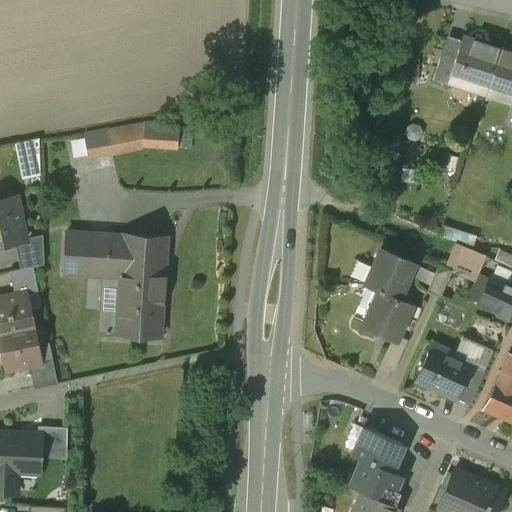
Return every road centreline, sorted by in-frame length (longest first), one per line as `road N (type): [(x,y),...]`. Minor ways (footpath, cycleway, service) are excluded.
road 1 (secondary): [(296,0),(268,371)]
road 2 (residential): [(268,371),(335,381),(511,457)]
road 3 (secondary): [(268,371),(259,511)]
